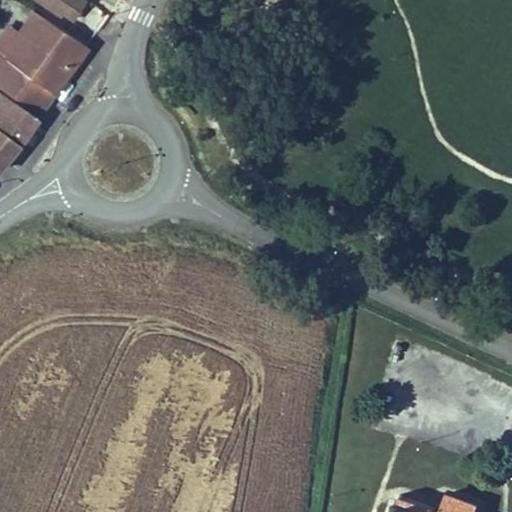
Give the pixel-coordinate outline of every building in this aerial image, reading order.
[(65,16),(75,0),(33,0),(62,18),(64,18),(65,16)] [(76,22),(88,4),(82,0),(75,0),(65,16),(76,22)] [(56,95),(87,46),(31,9),(18,29),(14,27),(0,46),(0,51),(54,93),(56,95)] [(0,91),(35,117),(54,93),(0,51),(0,91)] [(0,132),(15,144),(35,117),(0,91),(0,132)] [(0,163),(15,144),(0,132),(0,163)] [(473,511),(476,504),(445,492),(438,511),(440,511),(473,511)] [(395,494),(388,511),(440,511),(438,511),(395,494)]
